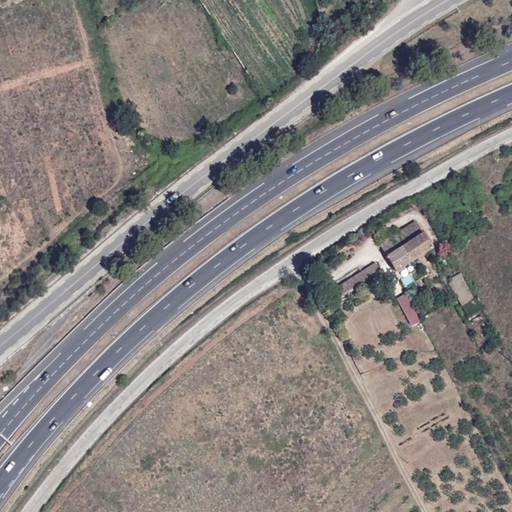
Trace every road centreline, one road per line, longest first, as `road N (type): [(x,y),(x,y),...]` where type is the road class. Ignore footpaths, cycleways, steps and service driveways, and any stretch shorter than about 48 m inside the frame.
road 1 (motorway): [(0,482),(72,398),(218,263),(394,150),(511,93)]
road 2 (motorway): [(511,61),(378,124),(200,240),(123,304),(0,429)]
road 3 (unclassified): [(511,136),(433,173),(270,277),(160,367),(74,456),(33,511)]
road 4 (secondary): [(402,28),(188,187),(0,345)]
